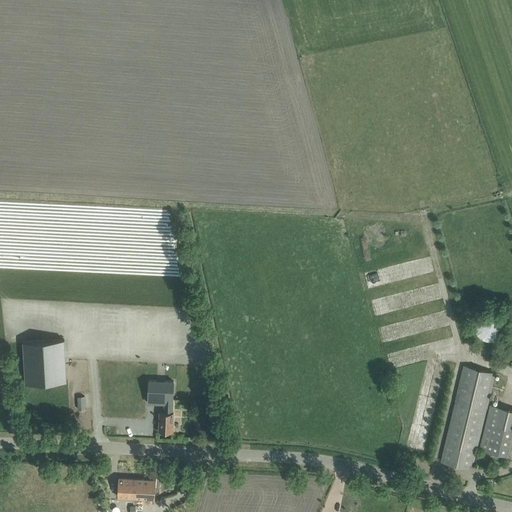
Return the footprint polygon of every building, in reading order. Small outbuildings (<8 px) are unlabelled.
[(474,322),(474,324),(474,327),(475,330),(476,332),(478,335),(480,337),(482,338),(485,339),(487,340),(490,340),(493,340),(496,339),(498,338),(500,337),(502,335),(504,332),(505,330),(506,327),(506,324),(506,322),(505,319),(504,316),(502,314),(500,312),(498,310),(496,309),(493,309),(490,308),(487,309),(485,309),(482,310),(480,312),(478,314),(476,316),(475,319),(474,322)] [(67,380),(64,339),(23,341),(26,382),(67,380)] [(444,451),(441,461),(472,468),(486,407),(486,408),(495,373),(464,365),(455,400),(456,400),(444,451)] [(173,431),(174,412),(173,412),(174,381),(149,380),(148,403),(164,403),(164,412),(160,412),(159,430),(173,431)] [(511,409),(491,404),(482,438),(480,448),(494,451),(493,457),(499,458),(500,453),(508,455),(511,439),(511,409)] [(119,477),(118,487),(118,496),(155,498),(156,479),(119,477)]
